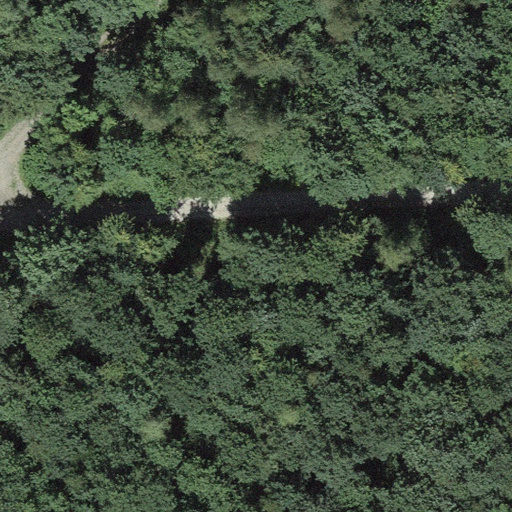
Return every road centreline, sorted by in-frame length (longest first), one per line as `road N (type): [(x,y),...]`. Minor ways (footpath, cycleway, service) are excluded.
road 1 (track): [(0,222),(511,202)]
road 2 (track): [(0,177),(145,0)]
